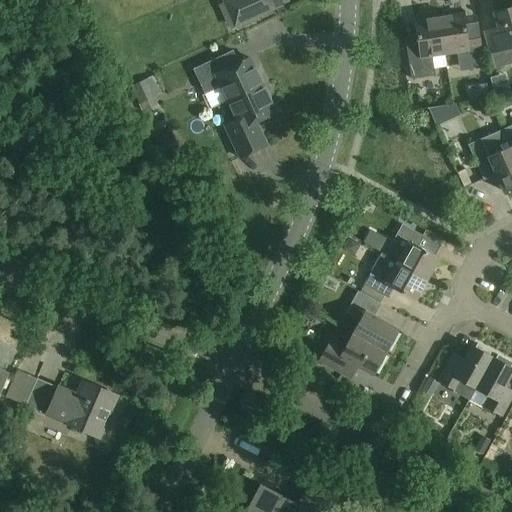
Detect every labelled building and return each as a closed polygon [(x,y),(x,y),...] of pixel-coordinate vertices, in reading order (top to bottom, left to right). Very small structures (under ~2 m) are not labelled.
[(271,0),(224,0),(223,0),(235,26),(275,8),(271,0)] [(511,6),(493,12),(500,35),(486,39),(490,52),(495,68),(511,63),(511,6)] [(438,17),(444,53),(457,51),(460,71),(484,67),(479,37),(466,39),(462,14),(438,17)] [(444,53),(438,17),(415,21),(418,46),(406,48),(411,79),(435,75),(432,55),(444,53)] [(220,85),(228,101),(262,84),(261,82),(262,79),(258,71),(255,70),(254,67),(250,69),(246,59),(239,63),(233,50),(193,69),(204,92),(220,85)] [(153,75),(131,86),(142,110),(158,103),(155,96),(161,93),(153,75)] [(262,84),(228,101),(236,120),(224,125),(239,158),(267,145),(255,121),(271,114),(267,105),(271,103),(269,100),(270,97),(266,89),(264,87),(262,84)] [(511,187),(511,147),(504,129),(469,144),(484,180),(496,175),(503,191),(511,187)] [(154,137),(160,148),(174,142),(168,130),(154,137)] [(468,176),(460,180),(463,187),(471,183),(468,176)] [(382,253),(381,254),(426,278),(438,257),(417,246),(423,237),(402,224),(385,255),(382,253)] [(426,278),(381,254),(365,285),(384,296),(388,298),(394,288),(415,299),(426,278)] [(360,292),(380,304),(384,296),(365,285),(360,292)] [(352,333),(385,352),(398,329),(374,316),(381,304),(380,304),(360,292),(358,291),(346,312),(359,320),(352,333)] [(385,352),(352,333),(345,346),(331,338),(319,360),(350,378),(357,366),(373,374),(385,352)] [(462,363),(451,357),(438,381),(469,399),(475,388),(484,372),(493,357),(489,355),(491,351),(477,343),(475,347),(472,345),(462,363)] [(496,359),(493,357),(484,372),(475,388),(489,396),(483,406),(501,416),(511,395),(511,390),(504,386),(511,371),(511,367),(510,366),(511,362),(505,359),(498,355),(496,359)] [(431,396),(439,383),(429,377),(421,390),(431,396)] [(37,379),(25,405),(47,415),(98,437),(116,395),(83,381),(75,400),(56,392),(58,388),(37,379)] [(475,448),(483,452),(491,438),(483,434),(475,448)] [(18,469),(25,452),(14,448),(7,464),(18,469)] [(302,511),(304,508),(311,511),(327,511),(337,495),(309,480),(297,503),(259,483),(244,511),(302,511)]
